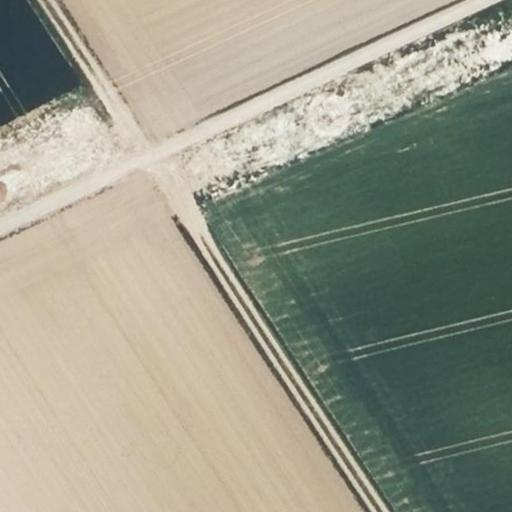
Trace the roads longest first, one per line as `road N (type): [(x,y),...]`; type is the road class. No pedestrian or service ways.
road 1 (track): [(386,511),(55,0)]
road 2 (unclassified): [(463,0),(0,224)]
